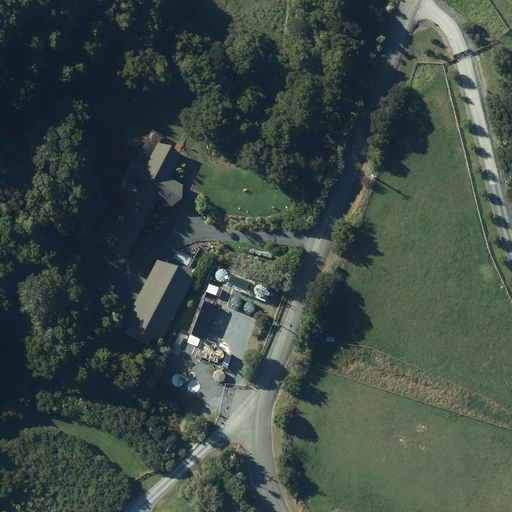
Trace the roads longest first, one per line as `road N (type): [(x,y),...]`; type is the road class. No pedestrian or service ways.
road 1 (residential): [(409,0),(255,407)]
road 2 (residential): [(255,407),(147,511)]
